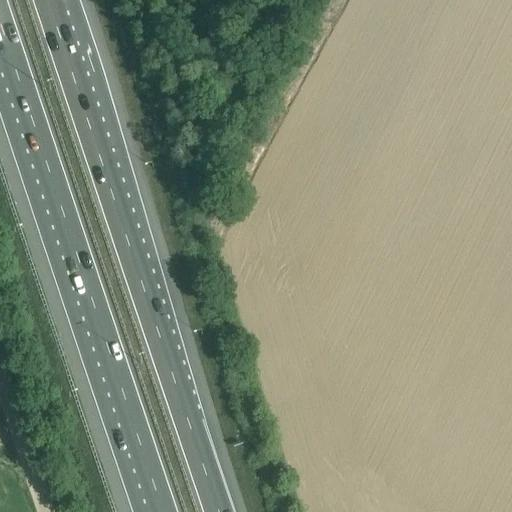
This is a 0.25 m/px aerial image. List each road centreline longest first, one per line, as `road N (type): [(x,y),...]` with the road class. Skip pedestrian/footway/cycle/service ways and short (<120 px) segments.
road 1 (motorway): [(218,511),(48,0)]
road 2 (motorway): [(0,26),(160,511)]
road 3 (unclassified): [(40,511),(0,390)]
